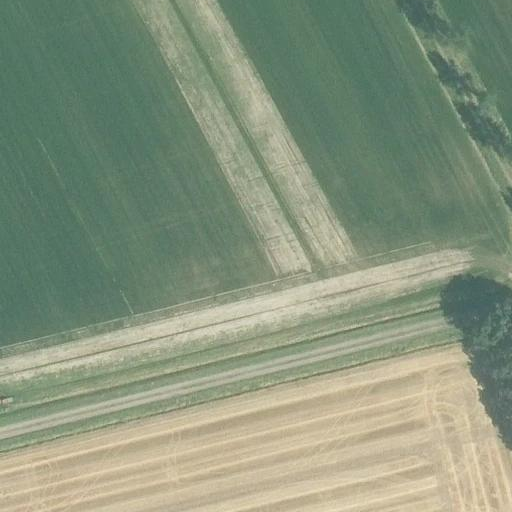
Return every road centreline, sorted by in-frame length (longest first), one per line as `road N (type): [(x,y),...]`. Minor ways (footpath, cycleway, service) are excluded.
road 1 (track): [(511,317),(0,432)]
road 2 (track): [(511,180),(416,0)]
